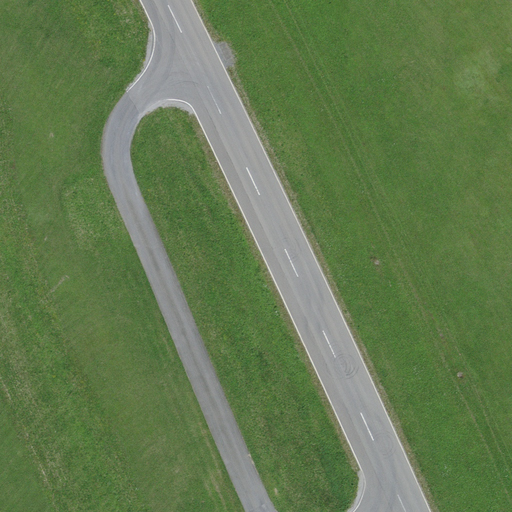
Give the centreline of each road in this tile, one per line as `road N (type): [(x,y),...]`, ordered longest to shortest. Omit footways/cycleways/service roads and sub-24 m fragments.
road 1 (unclassified): [(167,0),(406,511)]
road 2 (motorway): [(248,0),(484,511)]
road 3 (motorway): [(511,421),(314,0)]
